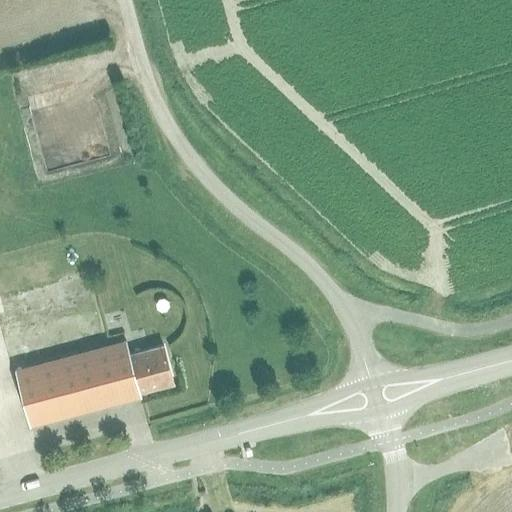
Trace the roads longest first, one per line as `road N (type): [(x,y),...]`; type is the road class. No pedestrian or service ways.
road 1 (unclassified): [(377,399),(361,327),(322,277),(191,159),(154,97),(123,0)]
road 2 (tertiary): [(0,500),(377,399)]
road 3 (tertiary): [(377,399),(511,362)]
